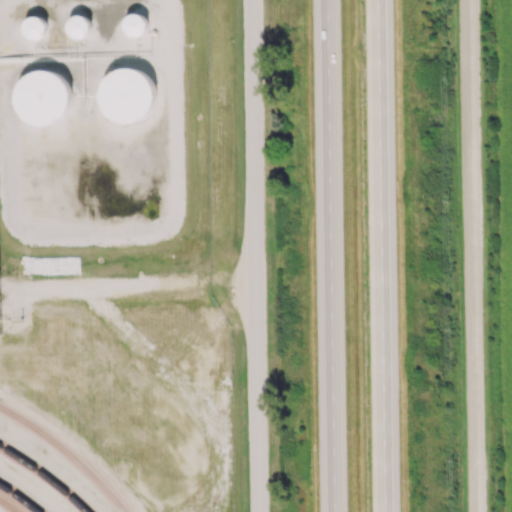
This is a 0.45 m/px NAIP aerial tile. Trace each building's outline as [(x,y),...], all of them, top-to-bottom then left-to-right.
[(79,38),(85,37),(89,33),(91,29),(91,23),(89,18),(85,15),(80,14),(74,15),(70,18),(68,23),(68,28),(70,33),(74,37),(79,38)] [(134,36),(136,36),(139,36),(143,34),(146,30),(147,25),(146,21),(144,17),(139,14),(134,14),(130,16),(127,20),(125,25),(126,30),(129,34),(134,36)] [(36,40),(41,38),(45,34),(47,29),(46,24),(43,19),(38,17),(33,16),(28,18),(25,22),(23,27),(24,32),(27,36),(31,39),(36,40)] [(123,122),(131,123),(138,121),(145,117),(150,111),(154,104),(155,96),(155,88),(152,81),(147,75),(140,70),(133,68),(125,67),(117,69),(110,73),(105,79),(101,86),(100,94),(101,102),(104,109),(109,115),(115,120),(123,122)] [(43,123),(51,122),(58,119),(64,114),(68,108),(70,100),(70,93),(68,85),(64,79),(59,74),(52,70),(44,69),(36,70),(29,73),(23,78),(19,85),(17,92),(17,100),(19,107),(23,114),(29,119),(36,122),(43,123)]
